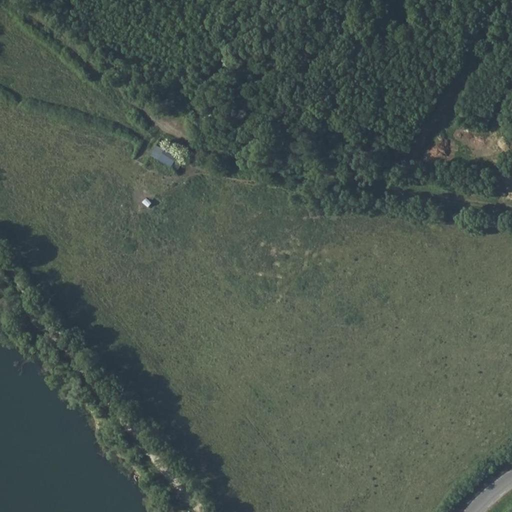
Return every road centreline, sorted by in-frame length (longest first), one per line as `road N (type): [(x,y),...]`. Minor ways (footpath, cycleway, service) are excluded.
road 1 (track): [(511,207),(232,159),(161,128),(16,0)]
road 2 (track): [(196,511),(0,264)]
